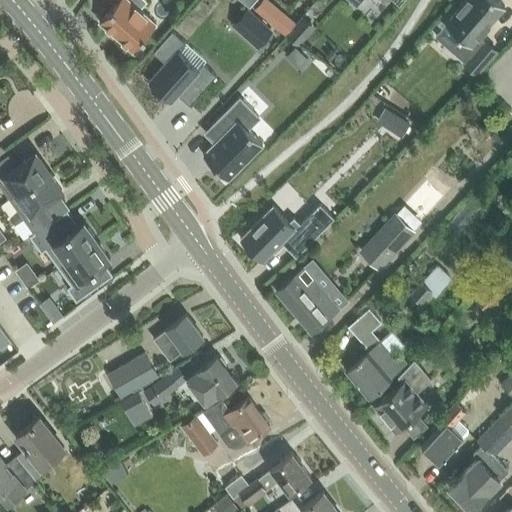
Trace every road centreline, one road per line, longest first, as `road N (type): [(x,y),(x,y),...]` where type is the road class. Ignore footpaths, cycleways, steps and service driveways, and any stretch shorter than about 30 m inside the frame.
road 1 (secondary): [(406,511),(198,244)]
road 2 (secondary): [(198,244),(23,13)]
road 3 (residential): [(0,31),(134,211),(163,268)]
road 4 (residential): [(0,386),(163,268)]
